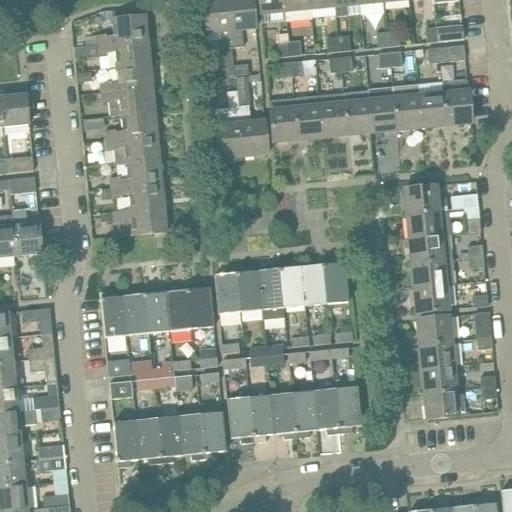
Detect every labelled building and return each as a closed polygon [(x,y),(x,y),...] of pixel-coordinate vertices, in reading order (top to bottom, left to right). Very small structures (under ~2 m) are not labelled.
[(231,48),(226,0),(212,0),(203,1),(206,34),(222,33),(223,40),(221,40),(222,49),(231,48)] [(226,0),(231,48),(242,47),(240,31),(255,29),(252,0),(226,0)] [(285,12),(283,0),(258,0),(259,14),(285,12)] [(309,9),(308,0),(283,0),(285,12),(286,22),(310,19),(309,9)] [(332,0),(308,0),(309,9),(334,7),(332,0)] [(357,0),(332,0),(334,7),(335,17),(347,16),(346,6),(358,4),(357,0)] [(97,46),(147,41),(144,17),(111,20),(112,37),(105,37),(105,36),(96,36),(97,46)] [(461,25),(435,27),(437,43),(462,40),(461,25)] [(437,43),(435,27),(426,28),(427,43),(437,43)] [(399,31),(386,32),(387,48),(400,47),(399,31)] [(387,48),(386,32),(377,33),(378,49),(387,48)] [(287,34),(277,35),(278,43),(288,42),(287,34)] [(97,46),(96,36),(84,38),(85,47),(97,46)] [(350,36),(337,37),(338,53),(351,52),(350,36)] [(338,53),(337,37),(328,38),(329,53),(338,53)] [(147,41),(97,46),(98,56),(114,55),(115,69),(149,65),(147,41)] [(300,41),(288,42),(289,58),(301,57),(300,41)] [(289,58),(288,42),(278,43),(279,59),(289,58)] [(463,47),(443,48),(438,49),(439,64),(465,61),(463,47)] [(233,75),(230,49),(221,50),(224,76),(233,75)] [(439,64),(438,49),(427,50),(429,65),(439,64)] [(388,53),(389,69),(402,67),(401,52),(388,53)] [(389,69),(388,53),(379,54),(380,69),(389,69)] [(339,58),(340,73),(353,72),(351,57),(339,58)] [(340,73),(339,58),(330,58),(331,74),(340,73)] [(233,63),(234,75),(247,73),(246,62),(233,63)] [(301,62),(290,63),(291,78),(303,77),(301,62)] [(291,78),(290,63),(279,63),(281,79),(291,78)] [(149,65),(115,69),(116,82),(100,84),(101,94),(151,89),(149,65)] [(90,81),(89,71),(79,72),(80,82),(90,81)] [(234,79),(237,108),(249,107),(246,78),(234,79)] [(441,84),(442,95),(445,126),(471,123),(467,81),(441,84)] [(416,86),(391,88),(396,131),(420,128),(417,98),(416,86)] [(396,131),(391,88),(367,90),(368,102),(371,133),(396,131)] [(151,89),(101,94),(102,105),(108,104),(109,117),(120,116),(154,113),(151,89)] [(442,95),(417,98),(420,128),(445,126),(442,95)] [(0,98),(0,105),(2,128),(28,125),(25,96),(0,98)] [(368,102),(343,105),(346,135),(371,133),(368,102)] [(346,135),(343,105),(319,107),(322,138),(346,135)] [(237,108),(242,158),(267,155),(264,122),(249,123),(248,107),(237,108)] [(322,138),(319,107),(294,109),(297,140),(322,138)] [(242,158),(237,108),(228,109),(229,118),(231,117),(232,125),(215,127),(218,160),(242,158)] [(297,140),(294,109),(269,112),(272,143),(297,140)] [(154,113),(120,116),(121,130),(105,132),(106,142),(156,137),(154,113)] [(89,120),(81,121),(82,131),(90,130),(89,120)] [(156,137),(106,142),(107,152),(113,151),(114,165),(124,164),(158,160),(156,137)] [(394,158),(395,146),(381,145),(380,157),(394,158)] [(31,158),(5,160),(6,166),(7,175),(33,172),(31,158)] [(158,160),(124,164),(126,178),(109,180),(110,189),(161,185),(158,160)] [(34,178),(8,181),(9,190),(9,196),(35,193),(34,178)] [(0,191),(9,190),(8,181),(0,181),(0,191)] [(161,185),(110,189),(111,199),(128,197),(129,211),(163,208),(161,185)] [(406,215),(447,211),(446,200),(436,201),(435,187),(404,190),(406,215)] [(109,199),(108,190),(100,190),(101,200),(109,199)] [(452,211),(463,210),(477,208),(476,197),(451,200),(452,211)] [(163,208),(129,211),(113,213),(114,223),(118,223),(119,238),(165,233),(163,208)] [(480,233),(477,208),(463,210),(465,234),(480,233)] [(11,213),(11,217),(15,257),(41,255),(38,225),(26,226),(25,211),(11,213)] [(447,211),(406,215),(409,240),(449,236),(447,211)] [(112,213),(101,214),(102,223),(113,222),(112,213)] [(11,217),(0,217),(0,258),(15,257),(11,217)] [(449,236),(409,240),(411,265),(452,261),(449,236)] [(468,259),(482,258),(481,246),(467,248),(468,259)] [(483,269),(482,258),(468,259),(469,270),(483,269)] [(321,260),(325,305),(348,303),(344,264),(335,265),(334,259),(321,260)] [(309,267),(300,268),(304,307),(325,305),(321,260),(308,261),(309,267)] [(452,261),(411,265),(414,289),(444,286),(444,287),(454,286),(452,261)] [(304,307),(300,268),(292,269),(291,263),(278,264),(282,309),(304,307)] [(282,309),(278,264),(265,265),(266,272),(257,272),(261,311),(282,309)] [(248,267),(235,268),(240,314),(261,311),(257,272),(249,273),(248,267)] [(240,314),(235,268),(222,270),(223,276),(214,277),(218,316),(240,314)] [(199,284),(186,285),(190,330),(213,328),(209,289),(200,290),(199,284)] [(174,293),(164,294),(168,333),(190,330),(186,285),(173,287),(174,293)] [(444,286),(414,289),(416,315),(447,312),(444,287),(444,286)] [(168,333),(164,294),(157,294),(156,288),(142,290),(147,335),(168,333)] [(147,335),(142,290),(130,291),(131,297),(122,298),(126,337),(147,335)] [(126,337),(122,298),(114,299),(113,292),(100,294),(100,300),(99,300),(99,303),(100,303),(104,339),(126,337)] [(487,307),(486,296),(471,297),(473,309),(487,307)] [(26,337),(52,334),(49,309),(23,312),(26,337)] [(0,339),(10,339),(8,314),(0,314),(0,339)] [(419,346),(450,343),(447,317),(417,321),(419,346)] [(335,344),(352,342),(351,333),(334,335),(335,344)] [(54,359),(52,334),(26,337),(28,362),(54,359)] [(330,345),(329,336),(312,337),(313,346),(330,345)] [(308,347),(307,338),(290,339),(291,348),(308,347)] [(0,365),(13,364),(10,339),(0,339),(0,365)] [(490,339),(476,340),(477,351),(491,350),(490,339)] [(452,368),(450,343),(419,346),(422,371),(452,368)] [(238,344),(221,346),(222,355),(239,354),(238,344)] [(282,345),(264,347),(265,357),(283,355),(282,345)] [(265,357),(264,347),(249,349),(250,359),(265,357)] [(200,369),(217,368),(216,349),(198,351),(200,369)] [(331,360),(348,358),(347,349),(330,351),(331,360)] [(309,353),(310,362),(326,360),(325,351),(309,353)] [(287,355),(288,364),(305,362),(304,353),(287,355)] [(284,364),(283,355),(265,357),(266,366),(284,364)] [(265,357),(250,359),(251,367),(266,366),(265,357)] [(54,359),(28,362),(31,387),(57,384),(54,359)] [(245,359),(223,361),(224,370),(246,368),(245,359)] [(130,376),(129,360),(106,362),(108,378),(130,376)] [(189,361),(172,362),(173,372),(190,370),(189,361)] [(0,389),(15,388),(13,364),(0,365),(0,389)] [(168,368),(150,370),(151,380),(169,378),(168,368)] [(452,368),(422,371),(424,395),(455,392),(452,368)] [(151,380),(150,370),(136,372),(137,382),(151,380)] [(218,374),(200,375),(201,385),(219,383),(218,374)] [(193,391),(191,376),(174,378),(175,392),(193,391)] [(481,390),(495,388),(494,377),(479,378),(481,390)] [(170,387),(169,378),(151,380),(152,389),(170,387)] [(151,380),(137,382),(137,391),(152,389),(151,380)] [(131,382),(109,384),(110,401),(132,398),(131,382)] [(15,388),(0,389),(0,413),(17,412),(15,388)] [(334,390),(339,435),(352,434),(351,428),(360,427),(356,388),(334,390)] [(495,388),(481,390),(482,401),(496,399),(495,388)] [(334,390),(312,393),(316,431),(325,431),(326,437),(339,435),(334,390)] [(455,392),(424,395),(427,420),(457,418),(455,392)] [(312,393),(291,395),(295,440),(309,438),(308,432),(316,431),(312,393)] [(291,395),(269,397),(273,436),(282,435),(283,441),(295,440),(291,395)] [(58,397),(32,400),(33,410),(59,408),(58,397)] [(273,436),(269,397),(248,399),(252,444),(266,443),(265,437),(273,436)] [(252,444),(248,399),(226,401),(230,440),(239,439),(240,445),(252,444)] [(59,408),(33,410),(34,423),(60,421),(59,408)] [(31,411),(17,412),(0,413),(0,439),(20,438),(19,426),(32,424),(31,411)] [(198,416),(203,461),(217,460),(216,453),(225,453),(221,413),(198,416)] [(203,461),(198,416),(177,418),(181,457),(190,456),(191,462),(203,461)] [(177,418),(155,420),(160,465),(174,464),(173,458),(181,457),(177,418)] [(155,420),(134,422),(138,461),(147,460),(148,466),(160,465),(155,420)] [(138,461),(134,422),(113,424),(116,460),(115,460),(115,463),(116,463),(117,469),(131,468),(130,462),(138,461)] [(20,438),(0,439),(0,464),(22,462),(20,438)] [(38,460),(64,458),(63,446),(37,449),(38,460)] [(64,458),(38,460),(39,472),(65,470),(64,458)] [(22,462),(0,464),(0,489),(25,487),(22,462)] [(511,511),(511,484),(509,485),(509,491),(500,492),(501,511),(511,511)] [(25,487),(0,489),(0,511),(24,511),(27,511),(25,487)] [(43,510),(69,508),(68,495),(42,498),(43,510)] [(485,499),(472,501),(472,511),(495,511),(495,505),(486,506),(485,499)] [(460,508),(450,509),(450,511),(472,511),(472,501),(459,502),(460,508)]
